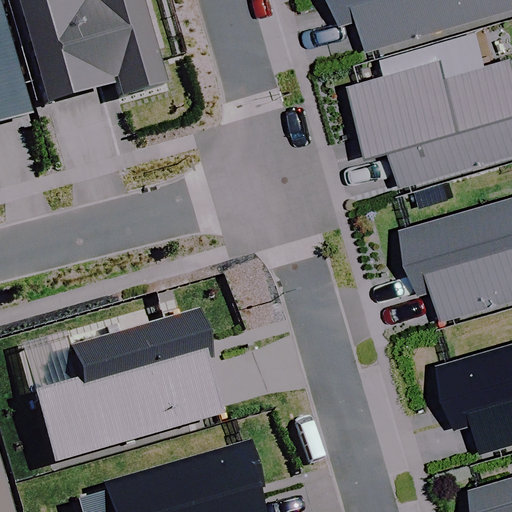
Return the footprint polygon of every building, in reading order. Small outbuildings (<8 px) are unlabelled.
[(15,0),(45,101),(116,81),(120,95),(163,83),(139,0),(15,0)] [(511,0),(346,0),(352,19),(370,14),(378,44),(511,6),(511,0)] [(0,121),(27,113),(0,17),(0,121)] [(451,55),(361,80),(381,149),(403,143),(413,180),(511,151),(511,58),(457,74),(451,55)] [(511,195),(410,224),(428,287),(442,283),(451,314),(511,296),(511,195)] [(209,357),(196,311),(69,347),(79,381),(34,394),(53,462),(219,415),(203,359),(209,357)] [(511,342),(449,361),(466,422),(486,416),(494,447),(511,441),(511,342)] [(258,511),(252,490),(259,487),(246,443),(103,483),(111,511),(258,511)] [(511,511),(511,475),(481,484),(489,511),(511,511)] [(9,511),(0,478),(0,511),(9,511)]
